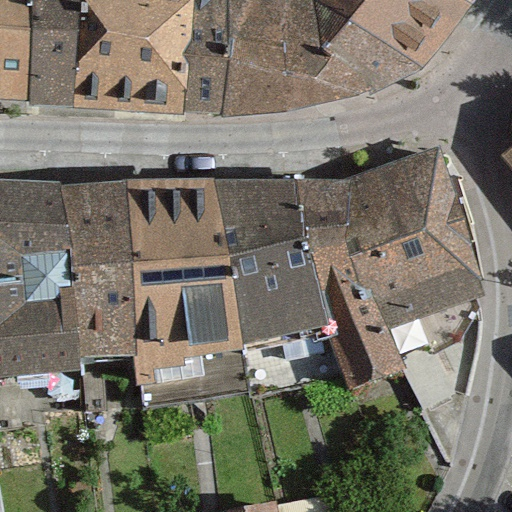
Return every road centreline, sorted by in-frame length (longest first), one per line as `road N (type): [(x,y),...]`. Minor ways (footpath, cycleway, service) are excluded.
road 1 (residential): [(469,104),(341,139),(140,151),(0,144)]
road 2 (residential): [(466,511),(492,460),(511,341)]
road 3 (residential): [(511,246),(469,104)]
